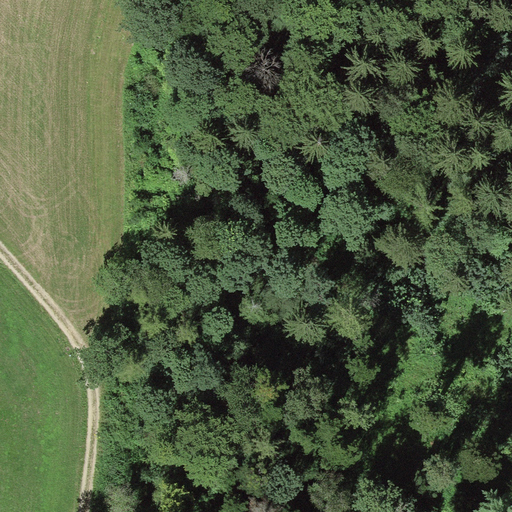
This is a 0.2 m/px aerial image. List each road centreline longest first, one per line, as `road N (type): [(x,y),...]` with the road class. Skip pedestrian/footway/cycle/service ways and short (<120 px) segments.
road 1 (track): [(93,400),(135,48),(150,0)]
road 2 (track): [(80,511),(93,400),(82,362),(0,253)]
